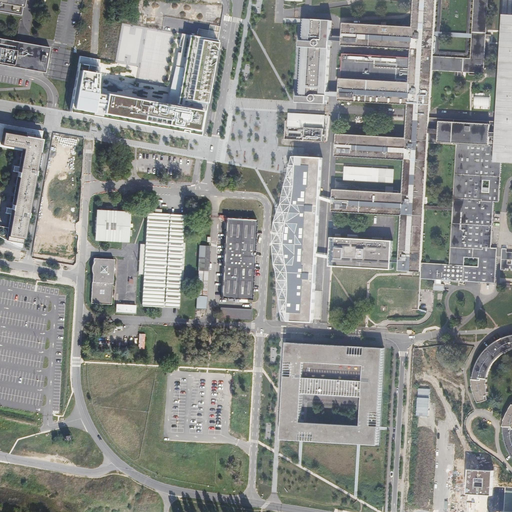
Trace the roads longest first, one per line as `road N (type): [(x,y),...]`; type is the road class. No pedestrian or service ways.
road 1 (unclassified): [(115,459),(169,489),(309,511)]
road 2 (tertiary): [(80,276),(77,387),(91,428),(115,459)]
road 3 (unknown): [(446,408),(432,378),(423,379),(421,511)]
road 4 (residential): [(213,156),(50,128)]
road 5 (residential): [(50,128),(26,266)]
road 6 (unclassified): [(240,0),(217,135)]
road 7 (unclassified): [(86,185),(206,192)]
road 8 (tertiary): [(0,454),(92,472),(115,459)]
